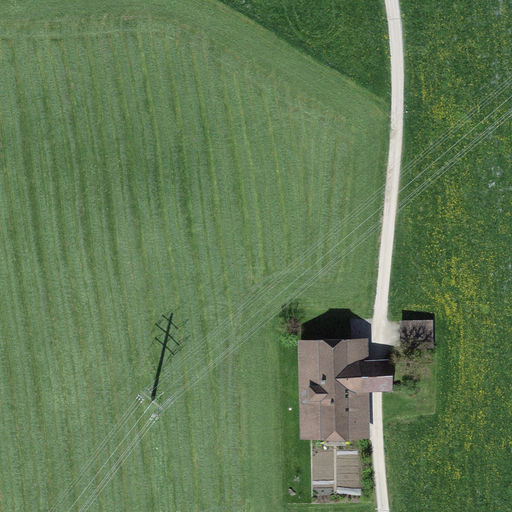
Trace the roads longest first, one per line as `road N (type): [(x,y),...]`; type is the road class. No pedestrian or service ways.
road 1 (unclassified): [(391,0),(402,61),(376,361)]
road 2 (track): [(376,361),(385,511)]
